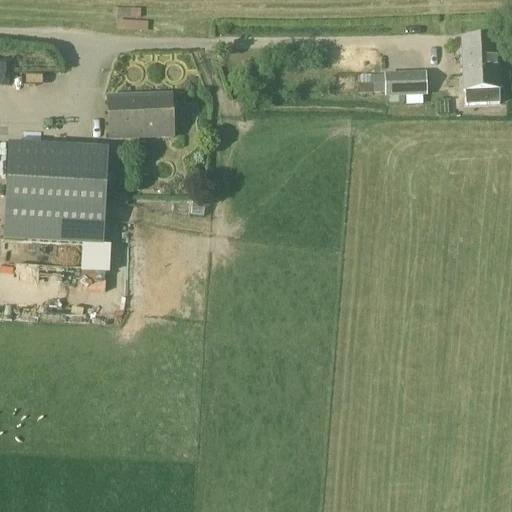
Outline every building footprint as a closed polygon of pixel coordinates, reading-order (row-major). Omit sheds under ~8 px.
[(163,8),(163,22),(195,21),(194,7),(163,8)] [(155,32),(155,22),(128,21),(128,30),(155,32)] [(199,25),(164,24),(164,34),(199,35),(199,25)] [(500,91),(498,38),(462,40),(466,107),(500,105),(499,91),(500,91)] [(427,98),(426,74),(385,75),(385,99),(427,98)] [(173,138),(171,98),(106,100),(108,141),(173,138)] [(101,221),(102,154),(13,152),(11,229),(79,230),(80,220),(101,221)]
